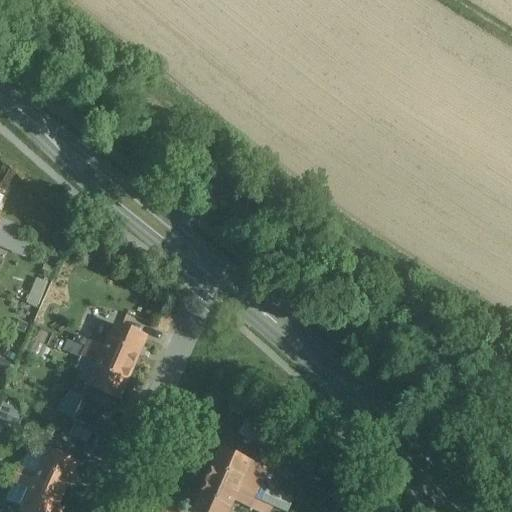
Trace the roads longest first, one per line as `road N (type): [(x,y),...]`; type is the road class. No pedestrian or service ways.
road 1 (secondary): [(467,511),(347,385),(209,265)]
road 2 (secondary): [(209,265),(0,92)]
road 3 (residential): [(110,511),(209,265)]
